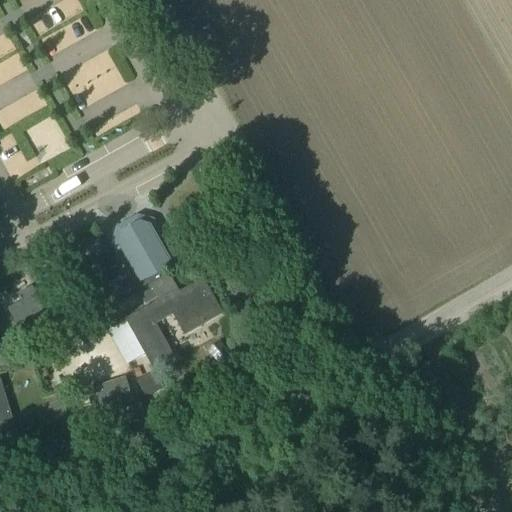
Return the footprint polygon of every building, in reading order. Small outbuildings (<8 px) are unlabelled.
[(47,44),(58,62),(97,40),(86,22),(47,44)] [(19,40),(0,48),(0,68),(1,71),(0,71),(0,91),(35,75),(19,40)] [(85,114),(134,93),(119,58),(70,79),(85,114)] [(9,134),(56,109),(48,94),(1,120),(9,134)] [(145,114),(125,121),(131,135),(150,128),(145,114)] [(33,134),(48,168),(80,154),(64,120),(33,134)] [(123,235),(120,245),(142,284),(147,281),(159,302),(126,322),(153,370),(172,359),(165,347),(221,315),(202,282),(178,296),(164,271),(169,268),(147,229),(137,227),(123,235)] [(125,289),(114,295),(126,319),(153,305),(144,288),(129,297),(125,289)] [(49,328),(31,292),(17,299),(20,306),(8,312),(23,340),(49,328)] [(232,385),(246,372),(232,358),(219,371),(225,377),(231,384),(232,385)] [(164,391),(155,375),(154,373),(137,382),(135,383),(145,401),(146,400),(164,391)] [(94,390),(86,393),(93,420),(134,407),(125,380),(101,388),(99,384),(93,386),(94,390)] [(0,391),(0,447),(15,443),(0,391)] [(159,440),(157,435),(150,423),(135,432),(134,433),(143,450),(146,448),(159,440)] [(81,469),(66,444),(54,452),(69,476),(81,469)]
